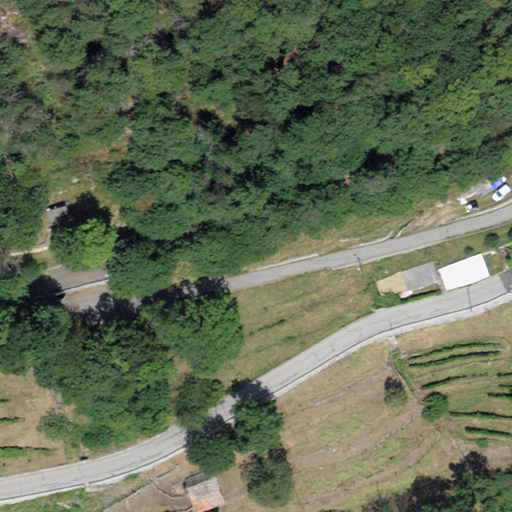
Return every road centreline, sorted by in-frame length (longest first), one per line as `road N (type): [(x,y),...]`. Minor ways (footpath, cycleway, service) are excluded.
road 1 (residential): [(0,488),(128,464),(353,334),(511,277)]
road 2 (track): [(511,211),(192,293),(0,305)]
